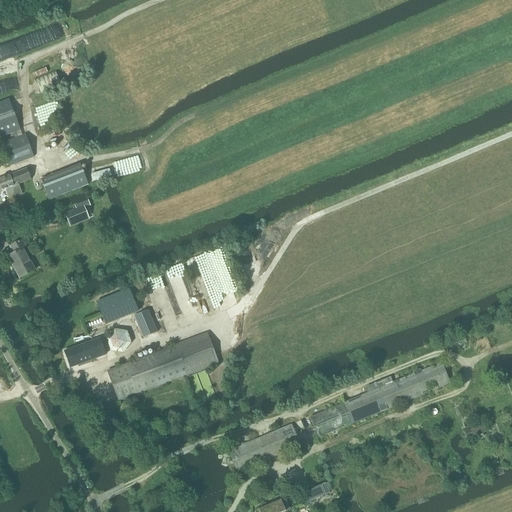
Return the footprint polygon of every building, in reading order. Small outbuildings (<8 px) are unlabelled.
[(55,72),(35,80),(41,94),(60,86),(55,72)] [(9,100),(0,102),(0,137),(20,131),(9,100)] [(25,135),(1,144),(9,167),(33,157),(25,135)] [(80,166),(41,181),(48,201),(87,186),(84,176),(80,166)] [(26,169),(0,179),(0,191),(5,190),(8,199),(22,193),(19,185),(30,179),(26,169)] [(78,208),(67,213),(72,224),(89,218),(85,207),(90,205),(89,200),(77,205),(78,208)] [(14,254),(8,257),(20,279),(35,270),(23,250),(25,248),(21,240),(10,247),(14,254)] [(130,290),(100,302),(97,303),(106,325),(139,312),(130,290)] [(145,335),(157,331),(149,310),(136,315),(145,335)] [(128,331),(116,329),(109,338),(113,349),(124,351),(132,342),(128,331)] [(208,334),(108,372),(119,402),(188,377),(219,365),(218,360),(208,334)] [(61,352),(68,369),(77,366),(77,368),(84,365),(83,364),(105,355),(99,339),(61,352)] [(442,364),(331,409),(311,418),(319,438),(450,384),(442,364)] [(292,425),(233,450),(229,452),(231,456),(232,456),(238,472),(300,446),(292,425)] [(285,511),(286,511),(281,501),(259,511),(285,511)]
